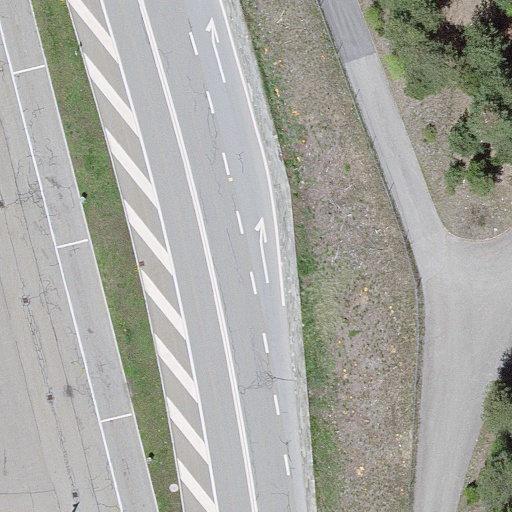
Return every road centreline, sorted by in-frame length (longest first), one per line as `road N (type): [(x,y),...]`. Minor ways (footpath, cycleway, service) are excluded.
road 1 (primary): [(139,0),(197,215),(252,511)]
road 2 (unclassified): [(341,0),(436,250),(460,277),(484,285),(511,274)]
